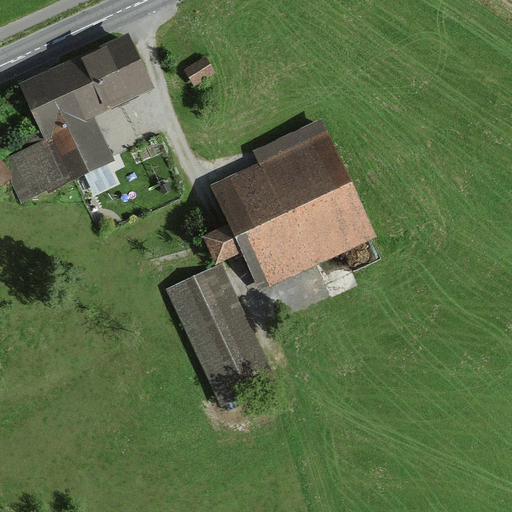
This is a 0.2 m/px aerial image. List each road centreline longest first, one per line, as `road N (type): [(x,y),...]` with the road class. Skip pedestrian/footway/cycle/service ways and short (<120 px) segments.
road 1 (track): [(133,6),(198,183)]
road 2 (secondary): [(146,0),(0,66)]
